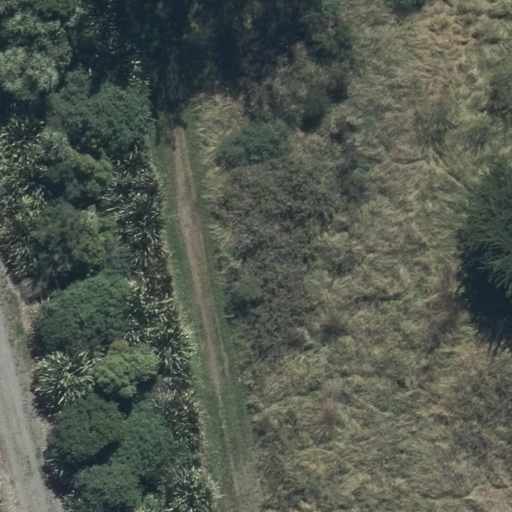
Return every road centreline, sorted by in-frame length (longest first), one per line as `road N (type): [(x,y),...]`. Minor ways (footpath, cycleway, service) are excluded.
road 1 (track): [(288,511),(196,0)]
road 2 (track): [(0,374),(35,511)]
